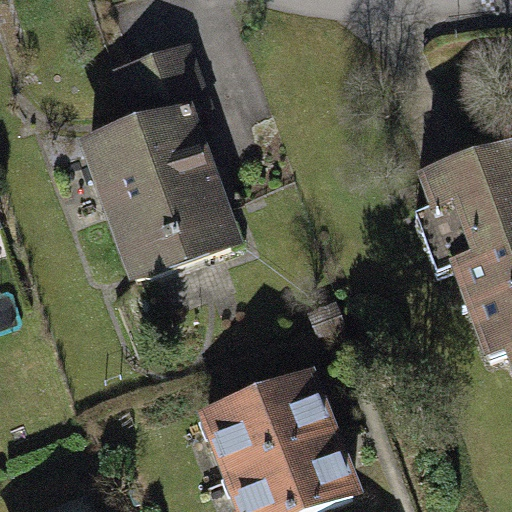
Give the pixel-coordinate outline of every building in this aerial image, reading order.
[(177,57),(122,77),(142,135),(92,153),(131,267),(202,242),(208,260),(232,252),(186,120),(198,116),(177,57)] [(511,158),(426,190),(492,366),(510,359),(511,358),(511,158)] [(339,308),(314,317),(320,337),(346,329),(339,308)] [(296,389),(220,419),(228,440),(216,445),(230,482),(243,478),(319,448),(331,443),(315,404),(304,409),(296,389)] [(319,448),(243,478),(250,497),(238,502),(241,511),(325,511),(353,501),(338,462),(327,466),(319,448)]
